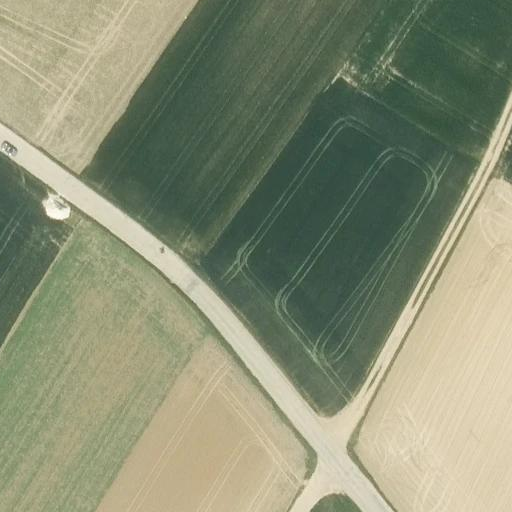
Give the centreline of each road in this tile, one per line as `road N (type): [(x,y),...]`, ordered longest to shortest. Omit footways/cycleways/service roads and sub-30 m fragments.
road 1 (tertiary): [(0,137),(130,231),(216,309),(331,458)]
road 2 (track): [(511,115),(298,511)]
